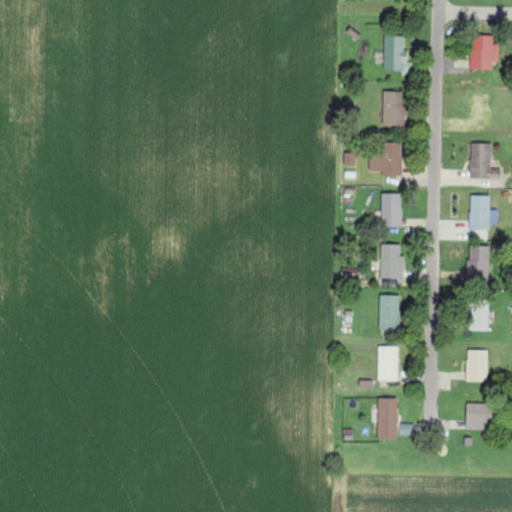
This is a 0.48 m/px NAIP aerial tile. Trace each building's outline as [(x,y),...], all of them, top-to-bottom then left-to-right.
[(471,69),(497,69),(497,44),(493,44),(493,35),(471,35),(471,69)] [(407,36),(384,36),(384,70),(407,70),(407,36)] [(404,126),(404,91),(384,91),(383,125),(404,126)] [(492,144),(471,143),(470,179),(501,180),(501,170),(491,169),(492,144)] [(369,171),(382,171),(382,175),(402,176),(403,145),(370,144),(369,171)] [(356,166),(356,153),(345,152),(344,165),(356,166)] [(403,194),(382,194),(382,227),(402,228),(403,194)] [(491,210),(491,196),(470,195),(470,229),(490,230),(490,224),(498,224),(498,210),(491,210)] [(403,244),(381,245),(381,279),(404,278),(403,244)] [(468,281),(489,282),(490,246),(469,246),(468,281)] [(401,296),(380,295),(380,333),(400,333),(401,296)] [(489,331),(489,303),(470,302),(470,330),(489,331)] [(399,346),(379,346),(379,381),(399,381),(399,346)] [(488,382),(488,350),(468,350),(467,382),(488,382)] [(378,440),(397,440),(398,398),(378,398),(378,440)] [(492,403),(466,404),(467,429),(492,429),(492,403)]
